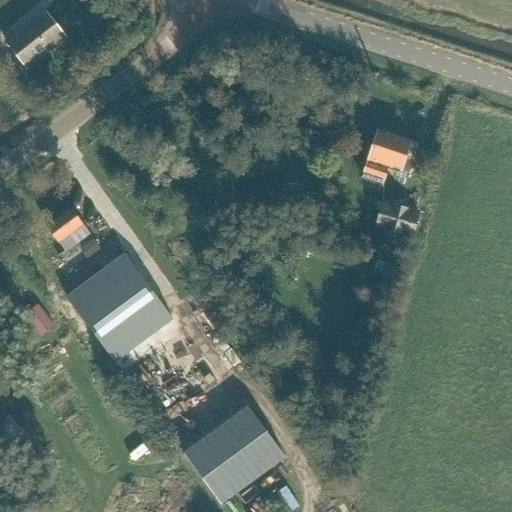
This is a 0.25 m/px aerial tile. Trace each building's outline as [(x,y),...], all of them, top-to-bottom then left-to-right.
[(26,67),(63,38),(65,37),(46,13),(8,44),(26,67)] [(173,114),(170,125),(182,129),(186,118),(173,114)] [(368,159),(363,173),(384,180),(388,166),(400,170),(408,172),(412,160),(418,143),(378,130),(368,159)] [(381,201),(374,225),(381,227),(379,235),(403,243),(405,234),(410,235),(417,211),(381,201)] [(45,226),(63,250),(64,251),(87,233),(69,208),(45,226)] [(170,230),(163,236),(168,242),(167,244),(190,275),(199,268),(170,230)] [(94,240),(82,249),(88,258),(100,249),(94,240)] [(122,252),(65,296),(113,359),(170,315),(122,252)] [(38,305),(25,315),(41,337),(55,327),(38,305)] [(237,397),(172,445),(210,497),(275,450),(237,397)]
